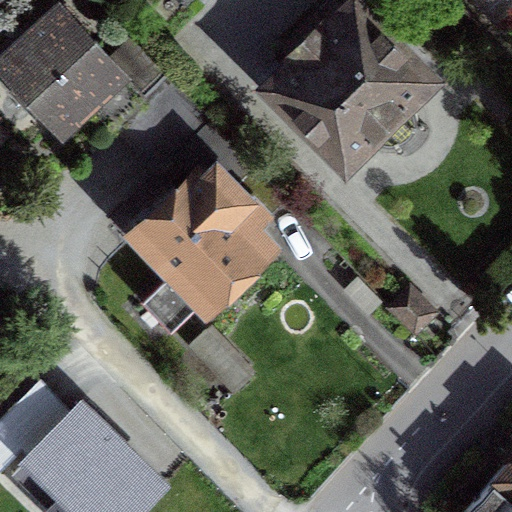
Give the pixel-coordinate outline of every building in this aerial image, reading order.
[(350,0),(269,79),(344,156),(368,133),(377,140),(387,145),(400,143),(411,137),(416,126),(418,114),(413,104),(406,96),(430,73),(393,36),(401,28),(373,0),(350,0)] [(511,0),(479,0),(511,33),(511,0)] [(112,56),(63,5),(0,64),(0,65),(58,126),(121,66),(147,92),(121,117),(165,163),(185,144),(212,119),(133,36),(112,56)] [(212,119),(185,144),(207,167),(199,175),(195,171),(138,226),(207,297),(267,240),(254,225),(285,195),(212,119)] [(434,310),(410,286),(391,304),(415,328),(434,310)] [(249,370),(209,328),(192,344),(232,386),(249,370)] [(131,511),(164,480),(80,398),(25,454),(84,511),(131,511)] [(511,511),(511,453),(464,507),(463,511),(511,511)]
